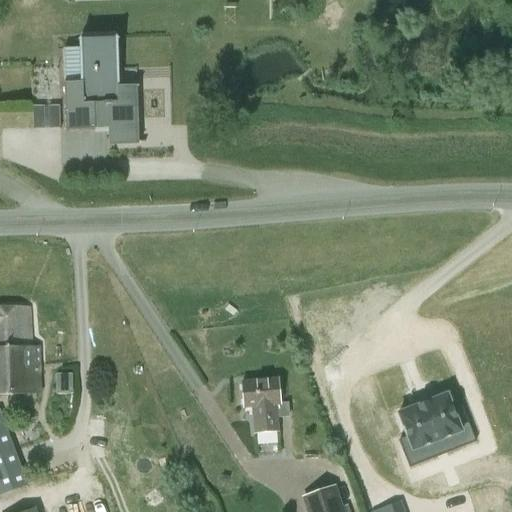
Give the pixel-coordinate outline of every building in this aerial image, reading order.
[(79,49),(62,50),(65,131),(95,130),(94,126),(108,126),(108,145),(145,144),(145,143),(138,143),(137,87),(119,87),(117,48),(116,48),(81,49),(79,49)] [(0,394),(40,394),(38,347),(31,347),(29,309),(0,310),(0,394)] [(276,407),(280,406),(277,379),(241,382),(244,409),(252,410),(254,433),(278,431),(276,407)] [(399,415),(412,450),(462,430),(448,396),(448,395),(447,393),(445,394),(401,412),(400,411),(398,412),(399,415)] [(511,397),(482,407),(493,430),(511,423),(511,397)] [(0,494),(26,485),(0,414),(0,494)] [(342,511),(334,487),(301,498),(305,511),(342,511)]
